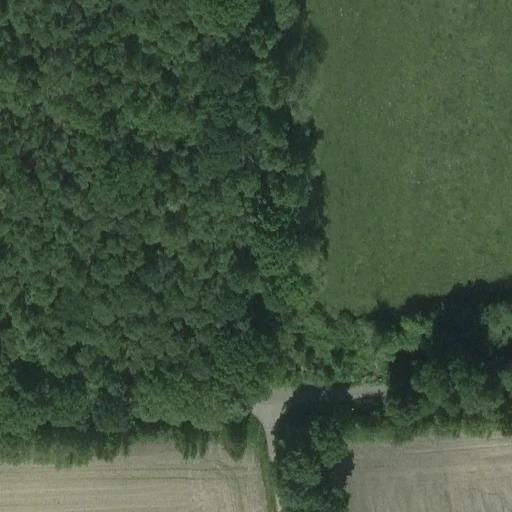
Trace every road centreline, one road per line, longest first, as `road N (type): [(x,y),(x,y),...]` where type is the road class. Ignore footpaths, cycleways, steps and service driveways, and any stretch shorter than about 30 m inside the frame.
road 1 (track): [(265,401),(238,0)]
road 2 (unclassified): [(0,407),(265,401)]
road 3 (unclassified): [(265,401),(511,384)]
